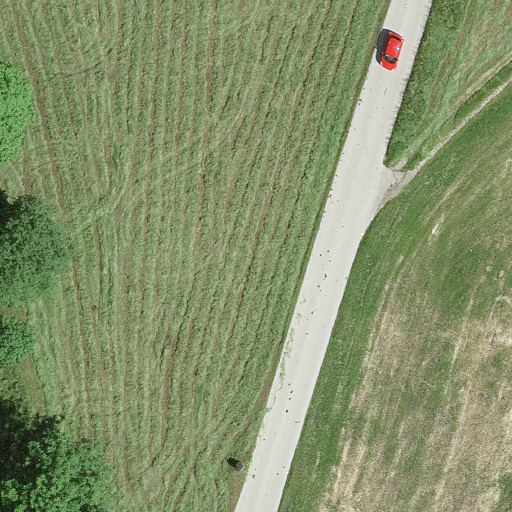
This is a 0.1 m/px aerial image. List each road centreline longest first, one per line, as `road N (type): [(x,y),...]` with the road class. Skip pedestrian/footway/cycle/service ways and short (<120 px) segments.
road 1 (unclassified): [(253,511),(412,0)]
road 2 (track): [(343,223),(511,77)]
